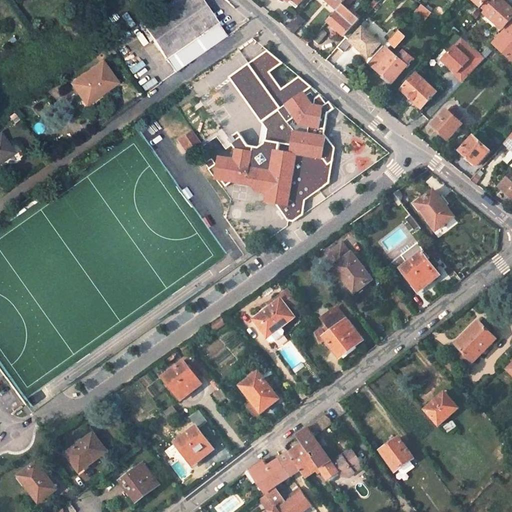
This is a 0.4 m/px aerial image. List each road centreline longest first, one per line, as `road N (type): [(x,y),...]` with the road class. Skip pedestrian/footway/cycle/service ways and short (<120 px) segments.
road 1 (unclassified): [(416,152),(340,223),(86,402),(32,419),(0,445)]
road 2 (unclassified): [(511,255),(178,511)]
road 3 (tertiary): [(416,152),(304,63),(242,0)]
road 4 (tertiary): [(511,227),(416,152)]
